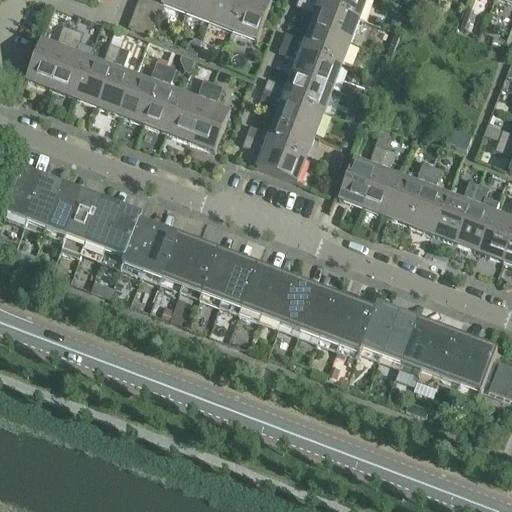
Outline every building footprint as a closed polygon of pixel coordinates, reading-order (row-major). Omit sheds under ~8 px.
[(164,5),(150,0),(140,0),(137,7),(160,16),(162,9),(164,5)] [(165,0),(164,5),(162,9),(186,18),(192,0),(165,0)] [(209,27),(219,0),(192,0),(186,18),(209,27)] [(219,0),(209,27),(232,36),(245,0),(219,0)] [(257,45),(272,5),(259,0),(245,0),(232,36),(257,45)] [(296,10),(307,15),(311,5),(299,0),(296,10)] [(368,0),(322,0),(319,8),(360,24),(368,0)] [(160,16),(137,7),(133,19),(155,28),(160,16)] [(310,31),(351,47),(360,24),(319,8),(310,31)] [(63,18),(61,30),(75,33),(78,21),(63,18)] [(128,31),(151,39),(155,28),(133,19),(128,31)] [(392,22),(388,33),(397,37),(401,26),(392,22)] [(63,31),(58,42),(69,46),(73,35),(63,31)] [(302,54),(342,70),(351,47),(310,31),(302,54)] [(73,35),(69,46),(79,50),(83,38),(73,35)] [(297,41),(285,37),(282,47),(293,51),(297,41)] [(495,40),(491,49),(502,53),(505,44),(495,40)] [(66,54),(41,44),(26,85),(51,94),(66,54)] [(278,57),(289,61),(293,51),(282,47),(278,57)] [(109,48),(105,60),(114,64),(119,52),(109,48)] [(293,51),(290,61),(298,64),(293,78),(333,93),(342,70),(302,54),(293,51)] [(119,52),(114,64),(125,67),(129,56),(119,52)] [(74,103),(89,63),(66,54),(51,94),(74,103)] [(105,60),(102,68),(89,63),(74,103),(96,112),(114,64),(105,60)] [(122,75),(125,67),(114,64),(96,112),(120,121),(136,81),(122,75)] [(156,66),(152,78),(162,82),(166,70),(156,66)] [(376,66),(371,79),(381,83),(386,70),(376,66)] [(166,70),(162,82),(172,85),(176,74),(166,70)] [(152,78),(149,86),(136,81),(120,121),(144,130),(162,82),(152,78)] [(283,102),(324,117),(333,93),(293,78),(283,102)] [(365,79),(362,88),(375,93),(379,84),(365,79)] [(169,93),(172,85),(162,82),(144,130),(167,139),(182,98),(169,93)] [(203,84),(198,95),(209,99),(213,88),(203,84)] [(279,89),(267,85),(263,95),(275,99),(279,89)] [(213,88),(209,99),(218,103),(223,91),(213,88)] [(260,105),(271,109),(275,99),(263,95),(260,105)] [(190,147),(206,107),(182,98),(167,139),(190,147)] [(275,125),(315,140),(324,117),(283,102),(275,125)] [(215,157),(230,116),(206,107),(190,147),(215,157)] [(266,149),(306,164),(315,140),(275,125),(266,149)] [(261,136),(250,131),(246,141),(258,145),(261,136)] [(445,148),(466,156),(472,142),(451,133),(445,148)] [(511,138),(503,135),(499,145),(511,150),(511,146),(511,138)] [(242,151),(254,155),(258,145),(246,141),(242,151)] [(499,145),(496,155),(507,159),(511,150),(499,145)] [(257,172),(297,188),(306,164),(266,149),(257,172)] [(376,149),(371,161),(381,165),(386,153),(376,149)] [(386,153),(381,165),(390,168),(395,157),(386,153)] [(420,166),(441,173),(445,161),(424,154),(420,166)] [(368,170),(354,165),(339,204),(363,213),(381,165),(371,161),(368,170)] [(387,177),(390,168),(381,165),(363,213),(387,222),(402,183),(387,177)] [(422,167),(417,178),(428,182),(432,171),(422,167)] [(432,171),(428,182),(439,187),(444,175),(432,171)] [(485,191),(490,179),(472,172),(467,184),(485,191)] [(22,177),(6,220),(27,228),(43,185),(22,177)] [(417,178),(414,188),(402,183),(387,222),(410,231),(428,182),(417,178)] [(436,196),(439,187),(428,182),(410,231),(433,240),(448,201),(436,196)] [(45,235),(62,192),(43,185),(27,228),(45,235)] [(469,185),(464,196),(475,200),(479,189),(469,185)] [(479,189),(475,200),(485,204),(485,202),(489,193),(479,189)] [(65,242),(82,199),(62,192),(45,235),(65,242)] [(464,196),(461,205),(448,201),(433,240),(456,248),(475,200),(464,196)] [(85,250),(102,207),(82,199),(65,242),(85,250)] [(499,207),(485,202),(485,204),(475,200),(456,248),(480,257),(495,218),(499,207)] [(105,257),(121,214),(102,207),(85,250),(105,257)] [(140,228),(142,222),(121,214),(105,257),(125,264),(139,228),(140,228)] [(511,214),(508,223),(495,218),(480,257),(503,266),(511,242),(511,214)] [(125,264),(122,270),(144,278),(160,236),(140,228),(139,228),(125,264)] [(163,285),(179,243),(160,236),(144,278),(163,285)] [(511,269),(511,242),(503,266),(511,269)] [(183,293),(198,250),(179,243),(163,285),(183,293)] [(201,300),(217,257),(198,250),(183,293),(201,300)] [(18,253),(13,266),(22,269),(27,256),(18,253)] [(221,307),(237,265),(217,257),(201,300),(221,307)] [(241,315),(257,272),(237,265),(221,307),(241,315)] [(261,322),(277,280),(257,272),(241,315),(261,322)] [(281,330),(297,287),(277,280),(261,322),(281,330)] [(300,337),(316,295),(297,287),(281,330),(300,337)] [(105,289),(101,300),(110,303),(114,293),(105,289)] [(320,344),(335,302),(316,295),(300,337),(320,344)] [(339,352),(355,309),(335,302),(320,344),(339,352)] [(362,354),(376,317),(375,317),(355,309),(339,352),(360,360),(362,354)] [(166,310),(161,321),(170,325),(174,314),(166,310)] [(377,312),(375,317),(376,317),(362,354),(381,361),(397,319),(377,312)] [(175,315),(171,325),(182,329),(184,323),(182,318),(175,315)] [(401,369),(417,327),(397,319),(381,361),(401,369)] [(421,377),(437,334),(417,327),(401,369),(421,377)] [(437,393),(440,384),(456,341),(437,334),(421,377),(417,385),(437,393)] [(459,392),(476,349),(456,341),(440,384),(459,392)] [(476,349),(459,392),(480,400),(482,394),(511,404),(511,374),(493,367),(496,357),(476,349)] [(344,365),(342,372),(353,376),(355,369),(344,365)] [(341,373),(333,370),(329,381),(337,384),(341,373)]
